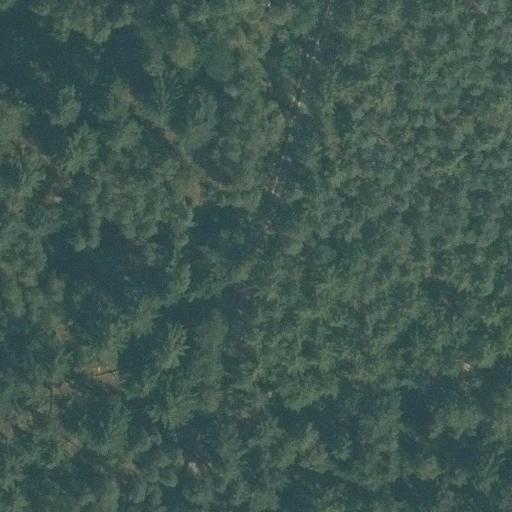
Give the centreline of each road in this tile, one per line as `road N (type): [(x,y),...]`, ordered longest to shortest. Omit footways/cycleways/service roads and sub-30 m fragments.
road 1 (unknown): [(511,343),(201,390),(159,353),(107,281),(31,142),(0,104)]
road 2 (track): [(298,0),(143,511)]
road 3 (track): [(0,61),(296,70)]
